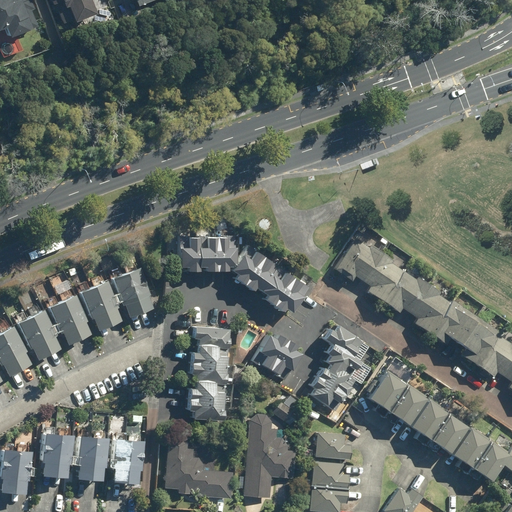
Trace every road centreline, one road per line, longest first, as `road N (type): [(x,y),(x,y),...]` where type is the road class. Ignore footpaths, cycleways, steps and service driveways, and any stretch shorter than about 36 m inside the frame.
road 1 (primary): [(0,222),(432,69),(511,32)]
road 2 (primary): [(511,78),(0,261)]
road 3 (residential): [(157,342),(0,422)]
